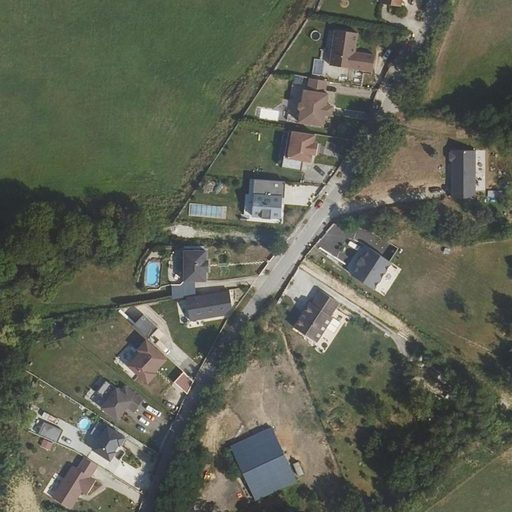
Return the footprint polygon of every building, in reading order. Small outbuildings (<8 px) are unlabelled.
[(354,53),(357,33),(335,30),(329,66),(354,68),(356,53),(354,53)] [(326,79),(309,76),(308,88),(304,88),(303,99),(300,101),(299,106),(301,108),(299,120),(322,122),(323,111),(326,111),(327,103),(325,103),(327,91),(324,91),(326,79)] [(288,129),(284,128),(279,155),(284,156),(288,129)] [(314,141),(315,134),(288,129),(284,156),(282,166),(301,169),(303,158),(311,159),(312,152),(314,141)] [(282,195),(283,180),(253,178),(253,186),(254,186),(253,192),(252,192),(250,214),(260,214),(260,216),(269,217),(269,215),(279,215),(280,195),(282,195)] [(366,245),(350,275),(376,288),(391,258),(366,245)] [(205,250),(184,249),(184,258),(179,261),(179,268),(184,271),(184,280),(205,279),(205,270),(207,270),(207,260),(205,260),(205,250)] [(316,342),(340,300),(317,286),(292,328),(316,342)] [(232,305),(230,289),(186,296),(190,320),(223,314),(232,305)] [(180,302),(165,307),(167,313),(181,307),(180,302)] [(147,337),(157,325),(142,312),(132,324),(147,337)] [(128,362),(146,381),(157,371),(154,368),(165,358),(146,338),(136,348),(139,351),(128,362)] [(39,352),(34,361),(73,385),(78,377),(39,352)] [(182,371),(173,383),(185,392),(194,380),(182,371)] [(42,375),(36,386),(57,398),(63,387),(42,375)] [(95,403),(97,401),(92,398),(93,398),(86,394),(85,397),(95,403)] [(79,447),(55,486),(53,488),(92,511),(113,511),(152,449),(99,416),(79,447)] [(263,482),(310,463),(291,417),(244,436),(263,482)] [(46,480),(55,486),(79,447),(70,442),(46,480)]
